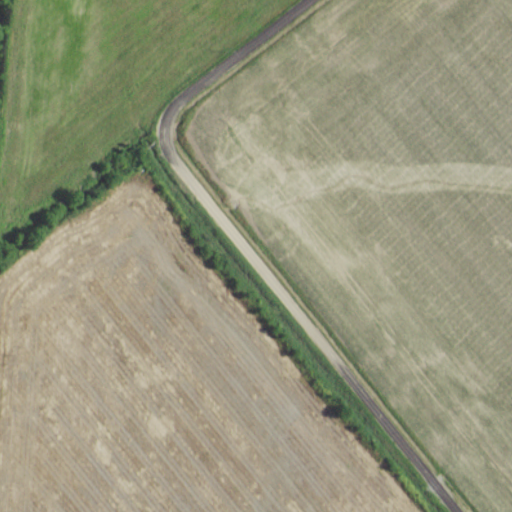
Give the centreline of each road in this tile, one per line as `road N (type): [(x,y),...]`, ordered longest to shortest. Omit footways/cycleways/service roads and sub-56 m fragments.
road 1 (residential): [(455,511),(168,158),(165,136)]
road 2 (residential): [(165,136),(170,115),(314,0)]
